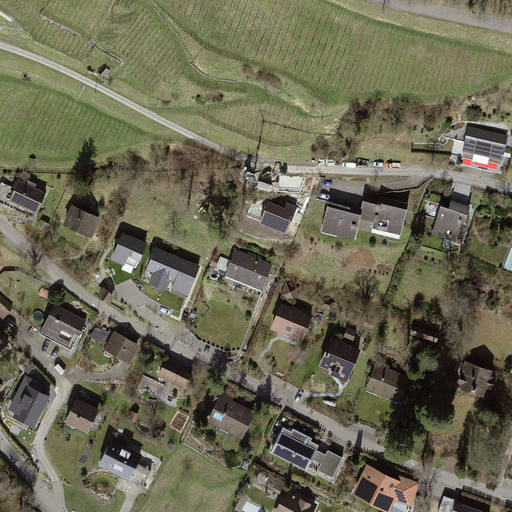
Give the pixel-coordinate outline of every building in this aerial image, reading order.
[(104,65),(98,73),(105,78),(111,71),(104,65)] [(510,134),(469,125),(464,149),(465,149),(463,157),(474,159),(473,161),(489,165),(489,160),(499,163),(501,158),(504,158),(510,134)] [(27,179),(16,199),(43,214),(54,194),(27,179)] [(402,232),(409,201),(381,194),(380,198),(365,194),(362,207),(330,199),(322,229),(356,237),(361,216),(375,219),(373,225),(402,232)] [(456,240),(464,218),(469,220),(471,213),(469,212),(472,205),(453,198),(450,206),(443,203),(433,232),(456,240)] [(106,221),(75,204),(65,223),(96,240),(106,221)] [(151,238),(130,227),(112,260),(133,271),(151,238)] [(204,261),(164,242),(145,283),(166,293),(170,283),(189,292),(204,261)] [(281,269),(238,249),(227,272),(270,292),(281,269)] [(316,317),(285,302),(274,326),(305,341),(316,317)] [(0,303),(0,323),(10,315),(0,303)] [(88,322),(55,303),(41,328),(74,347),(88,322)] [(92,335),(108,342),(114,329),(98,322),(92,335)] [(0,357),(12,347),(0,333),(0,357)] [(142,345),(117,333),(107,354),(133,366),(142,345)] [(320,367),(355,385),(371,354),(336,336),(320,367)] [(204,376),(167,358),(157,378),(194,395),(204,376)] [(484,394),(493,371),(468,361),(458,384),(484,394)] [(370,392),(405,409),(419,381),(384,363),(370,392)] [(37,421),(54,387),(28,374),(12,409),(37,421)] [(155,381),(152,388),(163,392),(166,385),(155,381)] [(259,410),(233,397),(236,393),(223,386),(218,396),(224,399),(215,417),(248,433),(259,410)] [(108,412),(78,397),(65,425),(95,439),(108,412)] [(314,464),(318,456),(326,460),(330,452),(321,448),(323,444),(309,437),(311,432),(298,426),(295,431),(286,427),(277,447),(314,464)] [(130,452),(110,441),(107,448),(106,448),(99,461),(108,466),(109,464),(129,474),(137,457),(130,453),(130,452)] [(337,473),(346,454),(332,448),(330,452),(326,460),(323,467),(337,473)] [(402,478),(372,464),(360,489),(395,505),(400,494),(413,500),(421,482),(404,474),(402,478)] [(308,511),(313,504),(286,490),(274,511),(308,511)] [(448,495),(443,510),(450,511),(455,511),(460,500),(448,495)] [(495,511),(496,511),(460,500),(455,511),(495,511)]
